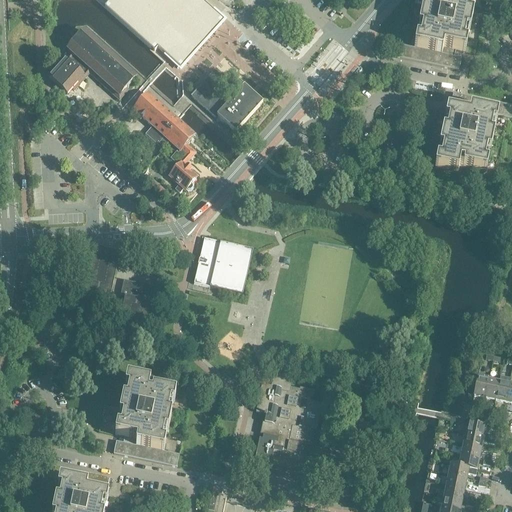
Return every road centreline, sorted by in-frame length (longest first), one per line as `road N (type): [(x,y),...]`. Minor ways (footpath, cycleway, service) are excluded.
road 1 (residential): [(129,233),(163,233),(191,220),(309,88),(293,70)]
road 2 (residential): [(188,511),(194,486),(30,447)]
road 3 (tertiary): [(8,237),(0,73)]
